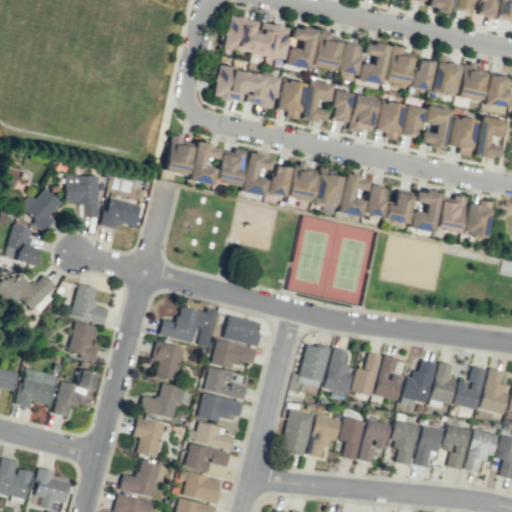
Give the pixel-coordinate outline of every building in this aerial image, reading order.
[(447,0),(425,0),(424,8),(445,12),(447,0)] [(453,0),(452,9),(469,12),(470,0),(453,0)] [(493,0),(475,0),(473,13),(490,17),(493,0)] [(511,0),(496,0),(493,18),(510,21),(511,9),(511,0)] [(218,46),(278,59),(285,27),(255,21),(225,14),(218,46)] [(313,29),(289,26),(287,38),(298,40),(297,48),(284,46),(282,65),(307,69),(313,29)] [(334,69),(336,39),(328,38),(328,31),(313,30),(311,67),(334,69)] [(354,80),(378,84),(386,46),(362,41),(360,53),(371,56),(370,64),(357,62),(354,80)] [(336,71),(353,73),(356,45),(339,43),(336,71)] [(401,47),(389,45),(381,80),(404,85),(410,57),(399,55),(401,47)] [(447,57),(435,55),(427,90),(450,95),(457,64),(446,62),(447,57)] [(425,90),(431,62),(414,58),(408,86),(425,90)] [(478,100),(481,72),(472,71),(472,63),(459,62),(455,97),(478,100)] [(274,75),(213,67),(209,96),(239,100),(238,103),(269,107),(274,75)] [(507,92),(499,91),(502,77),(485,73),(480,102),(504,107),(507,92)] [(274,109),(283,110),(283,116),(296,118),(301,82),(277,79),(274,109)] [(329,83),(306,80),(300,118),(321,121),(323,109),(312,108),(313,99),(326,101),(329,83)] [(342,122),(348,93),(332,89),(326,119),(342,122)] [(368,130),(374,98),(351,94),(344,129),(355,132),(356,128),(368,130)] [(382,132),(381,137),(393,140),(401,104),(377,99),(371,129),(382,132)] [(420,108),(403,104),(397,133),(413,137),(420,108)] [(447,109),(424,105),(420,122),(432,124),(431,133),(419,130),(416,143),(440,148),(447,109)] [(444,145),(455,147),(454,153),(466,156),(473,119),(450,115),(444,145)] [(501,119),(477,115),(470,154),(495,158),(497,146),(485,143),(486,135),(498,137),(501,119)] [(179,136),(166,134),(162,171),(185,174),(189,146),(178,145),(179,136)] [(186,181),(209,184),(212,167),(200,165),(201,156),(214,158),(217,146),(192,142),(186,181)] [(240,151),(216,149),(213,182),(237,185),(240,151)] [(237,192),(260,195),(263,178),(251,176),(253,168),(265,169),(267,156),(243,153),(237,192)] [(302,164),(288,162),(285,197),(307,200),(311,171),(302,170),(302,164)] [(281,196),(286,166),(269,163),(265,193),(281,196)] [(337,175),(313,173),(310,203),(334,206),(337,175)] [(334,212),(357,216),(360,199),(348,197),(350,189),(362,191),(365,178),(340,174),(334,212)] [(95,175),(62,175),(62,202),(79,202),(79,216),(94,216),(95,175)] [(382,188),(365,185),(360,214),(377,216),(382,188)] [(46,215),(58,202),(42,188),(33,198),(28,194),(16,207),(41,230),(50,219),(46,215)] [(437,194),(413,188),(410,201),(422,204),(420,212),(408,209),(404,227),(428,232),(437,194)] [(403,224),(410,195),(393,191),(390,203),(383,202),(379,218),(403,224)] [(456,233),(460,199),(437,196),(433,230),(456,233)] [(131,225),(137,205),(106,197),(98,224),(111,228),(113,220),(131,225)] [(458,233),(482,237),(488,202),(475,199),(474,204),(464,202),(458,233)] [(1,257),(31,264),(35,247),(24,245),(28,228),(9,223),(1,257)] [(51,285),(40,274),(30,285),(18,273),(13,279),(6,272),(0,278),(0,299),(9,307),(17,298),(29,310),(51,285)] [(93,288),(74,283),(66,315),(100,324),(104,307),(89,304),(93,288)] [(155,334),(188,342),(191,327),(197,329),(194,344),(204,346),(213,309),(203,307),(202,311),(176,306),(173,322),(159,319),(155,334)] [(258,323),(225,314),(219,337),(252,345),(258,323)] [(92,325),(71,321),(65,355),(92,360),(94,345),(88,344),(92,325)] [(207,362),(234,368),(236,360),(249,363),(252,348),(212,339),(207,362)] [(154,360),(152,377),(174,380),(178,346),(151,342),(149,359),(154,360)] [(294,381),(316,387),(326,348),(303,343),(294,381)] [(343,393),(348,372),(341,371),(345,351),(329,347),(319,388),(343,393)] [(348,391),(368,395),(377,355),(364,352),(360,369),(353,367),(348,391)] [(371,394),(393,400),(399,376),(390,373),(394,357),(381,354),(371,394)] [(431,362),(418,359),(415,371),(406,369),(400,397),(423,402),(431,362)] [(445,407),(452,381),(445,379),(448,364),(436,361),(425,402),(445,407)] [(449,403),(472,409),(482,369),(468,365),(464,381),(455,379),(449,403)] [(243,385),(227,382),(229,372),(206,367),(201,390),(240,399),(243,385)] [(499,414),(504,393),(497,391),(501,371),(485,367),(475,408),(499,414)] [(0,388),(10,391),(15,372),(0,368),(0,388)] [(47,404),(53,374),(20,368),(13,404),(27,407),(28,400),(47,404)] [(50,413),(65,416),(68,403),(86,407),(94,372),(77,369),(73,384),(57,380),(50,413)] [(168,418),(173,402),(176,403),(180,388),(158,382),(154,398),(140,394),(136,410),(168,418)] [(219,413),(235,416),(238,401),(198,393),(194,417),(217,422),(219,413)] [(309,413),(287,408),(277,450),(299,455),(309,413)] [(303,454),(317,457),(320,445),(328,447),(335,419),(312,414),(303,454)] [(350,460),(361,421),(341,416),(335,439),(342,441),(338,456),(350,460)] [(160,423),(133,417),(129,435),(136,436),(132,452),(153,457),(160,423)] [(355,459),(368,462),(371,446),(381,448),(386,424),(364,419),(355,459)] [(415,424),(392,419),(386,446),(395,448),(392,461),(406,465),(415,424)] [(227,448),(230,436),(219,434),(221,427),(194,421),(193,430),(187,429),(185,440),(227,448)] [(457,469),(466,429),(443,424),(438,448),(448,450),(444,466),(457,469)] [(423,467),(426,450),(434,451),(438,429),(419,425),(410,464),(423,467)] [(494,435),(470,429),(461,469),(476,473),(481,453),(489,455),(494,435)] [(495,475),(509,479),(511,465),(511,438),(497,435),(492,457),(499,459),(495,475)] [(226,452),(186,443),(181,466),(204,471),(206,462),(222,466),(226,452)] [(0,493),(23,498),(28,471),(12,468),(14,461),(0,458),(0,493)] [(119,473),(115,489),(149,497),(153,480),(159,481),(163,466),(137,459),(133,476),(119,473)] [(66,478),(49,475),(49,470),(35,467),(30,495),(38,496),(36,506),(47,508),(49,499),(61,502),(66,478)] [(178,494),(211,503),(218,480),(179,469),(176,478),(182,480),(178,494)] [(210,511),(212,507),(176,497),(171,511),(210,511)]
